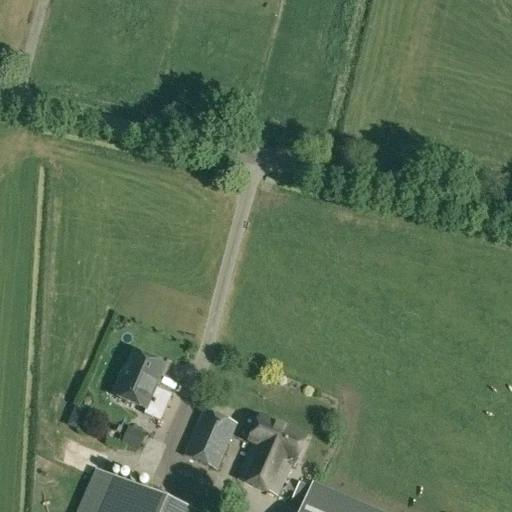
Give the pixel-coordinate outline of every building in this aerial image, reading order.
[(165,367),(131,352),(112,395),(148,411),(160,384),(158,383),(165,367)] [(77,426),(94,430),(99,411),(82,407),(77,426)] [(216,472),(236,426),(203,411),(183,457),(216,472)] [(293,470),(307,439),(259,418),(248,443),(252,444),(236,480),(277,498),(290,468),(293,470)] [(191,511),(128,485),(95,471),(77,511),(191,511)] [(368,511),(312,488),(311,489),(299,484),(291,502),(303,508),(302,511),(302,510),(300,511),(368,511)]
